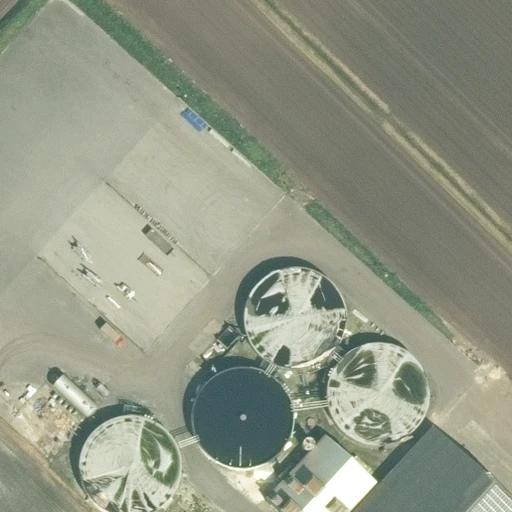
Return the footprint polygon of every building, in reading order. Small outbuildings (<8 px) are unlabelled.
[(249,348),(251,352),(254,355),(257,358),(260,361),(264,364),(268,366),(272,368),(276,370),(280,371),(284,372),(289,373),(293,373),(298,373),(302,372),(306,371),(311,370),(315,368),(319,366),(323,363),(326,361),(329,358),(332,354),(335,351),(337,347),(339,343),(341,339),(342,335),(343,330),(344,326),(344,321),(344,317),(343,312),(342,308),(341,304),(339,300),(337,296),(335,292),(332,289),(329,285),(325,282),(322,280),(318,277),(314,275),(310,273),(306,272),(301,271),(297,271),(292,271),(288,271),(283,271),(279,272),(275,274),(271,276),(267,278),(263,280),(259,283),(256,286),(253,289),(250,293),(248,297),(246,301),(244,305),(243,309),(242,313),(242,318),(241,322),(242,327),(242,331),(243,336),(245,340),(246,344),(249,348)] [(340,435),(343,438),(347,440),(351,443),(355,445),(359,446),(363,448),(368,448),(372,449),(376,449),(381,449),(385,448),(390,447),(394,446),(398,444),(402,442),(406,439),(409,436),(412,433),(415,430),(418,427),(420,423),(422,419),(424,415),(425,410),(426,406),(427,402),(427,397),(427,393),(426,388),(425,384),(424,380),(422,376),(420,372),(417,368),(415,364),(412,361),(408,358),(405,355),(401,353),(397,351),(393,349),(388,348),(384,347),(379,346),(375,346),(370,346),(366,347),(362,348),(357,350),(353,351),(349,353),(345,356),(342,359),(339,362),(336,365),(333,369),(331,373),(328,377),(327,381),(326,385),(325,390),(324,394),(324,399),(324,403),(325,408),(326,412),(328,416),(329,420),(332,424),(334,428),(337,432),(340,435)] [(244,371),(241,371),(237,371),(234,371),(230,372),(227,373),(223,374),(220,375),(217,377),(214,379),(212,380),(208,383),(205,385),(203,388),(201,390),(198,393),(197,396),(195,399),(193,403),(192,406),(191,409),(190,413),(190,416),(190,420),(190,424),(190,427),(190,431),(191,432),(192,436),(193,439),(194,443),(196,446),(197,449),(199,452),(202,455),(204,457),(208,461),(212,464),(215,466),(218,468),(222,469),(225,470),(230,472),(234,472),(237,473),(241,473),(244,473),(248,472),(251,472),(255,471),(258,470),(262,468),(265,467),(269,464),(274,461),(276,459),(279,456),(281,453),(283,450),(285,447),(287,444),(288,441),(289,438),(291,432),(291,429),(292,425),(292,422),(292,418),(291,415),(291,411),(290,408),(289,406),(288,403),(287,401),(286,398),(284,395),(281,390),(279,388),(276,385),(274,383),(271,381),(266,378),(263,376),(260,375),(257,373),(253,372),(248,371),(244,371)] [(63,377),(54,388),(89,419),(98,408),(63,377)] [(30,406),(22,415),(46,435),(53,427),(30,406)] [(93,508),(97,511),(98,511),(158,511),(159,511),(162,509),(165,506),(168,503),(171,499),(173,495),(175,491),(177,487),(178,483),(179,479),(179,474),(180,470),(179,465),(179,461),(178,457),(176,452),(175,448),(173,444),(170,441),(168,437),(165,434),(161,431),(158,428),(154,426),(150,424),(146,422),(141,421),(137,420),(132,419),(128,419),(123,419),(119,420),(114,421),(110,422),(106,424),(102,426),(98,429),(95,431),(91,435),(88,438),(86,442),(83,445),(81,450),(80,454),(78,458),(78,463),(77,467),(77,472),(77,476),(78,481),(79,485),(81,489),(82,493),(85,497),(87,501),(90,505),(93,508)] [(264,503),(273,511),(351,511),(375,486),(324,438),(264,503)] [(511,511),(511,503),(445,440),(376,511),(511,511)]
